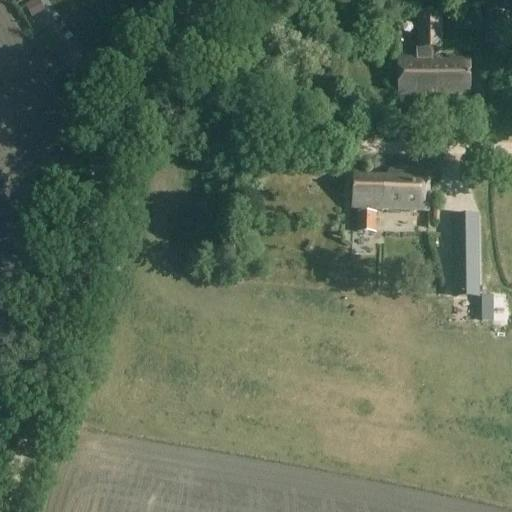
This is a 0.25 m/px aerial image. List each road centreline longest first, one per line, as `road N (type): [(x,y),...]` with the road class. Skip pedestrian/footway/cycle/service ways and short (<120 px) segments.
road 1 (track): [(4,511),(96,176),(154,90)]
road 2 (track): [(511,146),(401,148),(291,138),(176,113),(154,90)]
